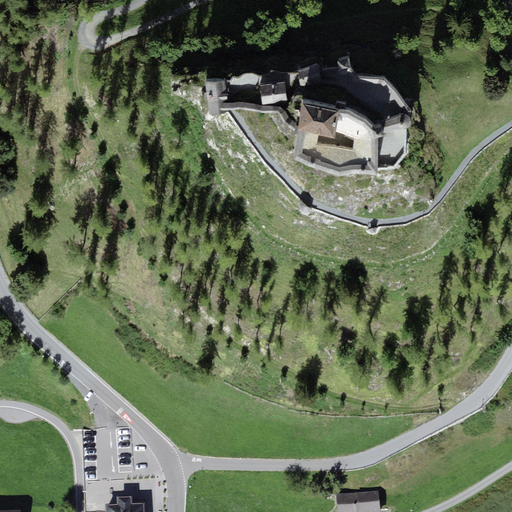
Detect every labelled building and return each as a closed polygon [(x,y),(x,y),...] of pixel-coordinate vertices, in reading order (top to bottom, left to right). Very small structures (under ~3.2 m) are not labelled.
[(337,55),(339,67),(351,65),(349,53),(337,55)] [(297,64),(298,70),(301,82),(323,78),(321,69),(319,59),(297,64)] [(212,111),(213,114),(228,110),(229,103),(227,79),(224,79),(205,80),(209,111),(212,111)] [(260,84),(262,104),(286,101),(284,81),(260,84)] [(339,111),(340,109),(302,101),(298,128),(302,129),(301,139),(297,155),(339,170),(351,168),(374,169),(375,158),(374,137),(371,127),(370,124),(359,117),(349,112),(339,111)] [(402,126),(405,127),(409,125),(411,121),(411,118),(410,117),(408,114),(404,113),(400,114),(381,121),(384,131),(402,126)] [(384,131),(381,121),(379,122),(371,127),(374,137),(384,131)] [(380,511),(379,492),(336,495),(337,503),(337,511),(380,511)] [(118,509),(106,509),(105,511),(145,511),(145,508),(132,508),(132,504),(132,501),(117,501),(118,509)]
